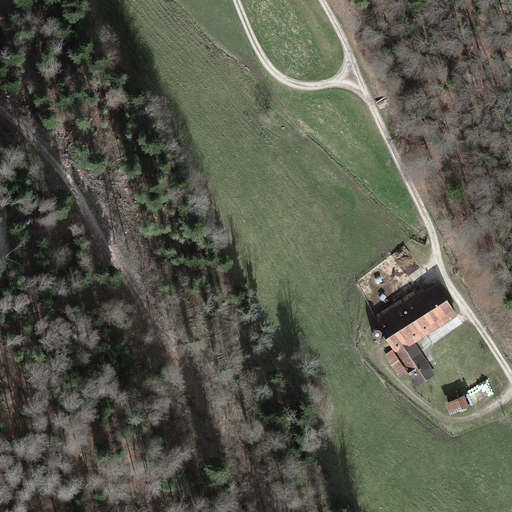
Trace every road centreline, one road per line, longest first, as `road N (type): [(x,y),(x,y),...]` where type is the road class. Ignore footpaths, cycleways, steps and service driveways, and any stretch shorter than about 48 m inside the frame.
road 1 (track): [(281,511),(98,242),(68,182),(0,114)]
road 2 (track): [(355,72),(429,218),(441,270),(511,376)]
road 3 (track): [(325,0),(355,72),(312,83),(270,67),(237,0)]
